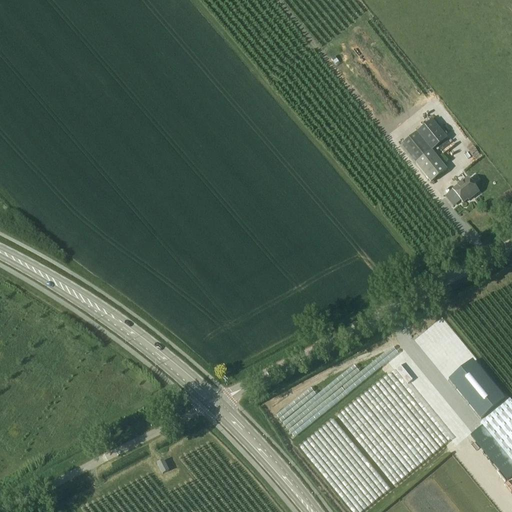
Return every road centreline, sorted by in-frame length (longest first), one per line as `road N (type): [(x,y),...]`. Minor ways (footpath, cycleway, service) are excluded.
road 1 (tertiary): [(215,402),(511,247)]
road 2 (secondary): [(215,402),(116,325),(0,254)]
road 3 (unclassified): [(5,511),(215,402)]
road 4 (secondary): [(312,511),(215,402)]
